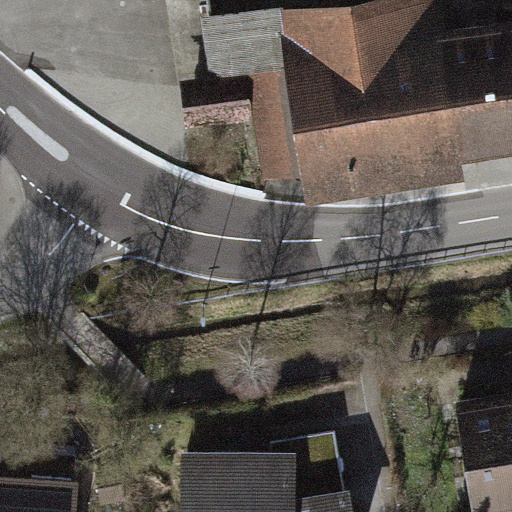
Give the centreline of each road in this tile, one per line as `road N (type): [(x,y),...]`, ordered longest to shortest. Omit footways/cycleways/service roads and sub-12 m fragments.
road 1 (secondary): [(106,187),(215,232),(283,240),(511,217)]
road 2 (residential): [(0,296),(36,274),(106,187)]
road 3 (secondary): [(0,106),(106,187)]
